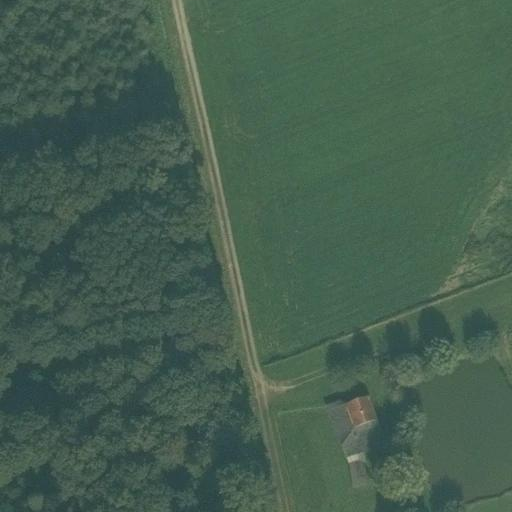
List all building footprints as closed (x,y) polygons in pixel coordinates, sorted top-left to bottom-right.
[(326,401),(330,411),(344,406),(341,396),(326,401)] [(353,430),(355,429),(375,422),(367,398),(344,406),(353,430)] [(353,430),(344,406),(330,411),(341,445),(358,439),(355,429),(353,430)] [(384,448),(375,422),(355,429),(358,439),(363,455),(384,448)] [(363,455),(358,439),(341,445),(347,461),(363,455)] [(349,468),(357,489),(369,485),(362,464),(349,468)]
